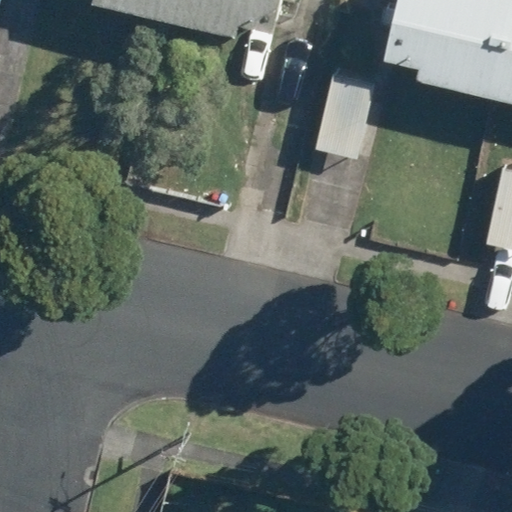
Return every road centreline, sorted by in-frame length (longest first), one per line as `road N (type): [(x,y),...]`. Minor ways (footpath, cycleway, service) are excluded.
road 1 (unclassified): [(511,402),(70,294)]
road 2 (residential): [(70,294),(19,511)]
